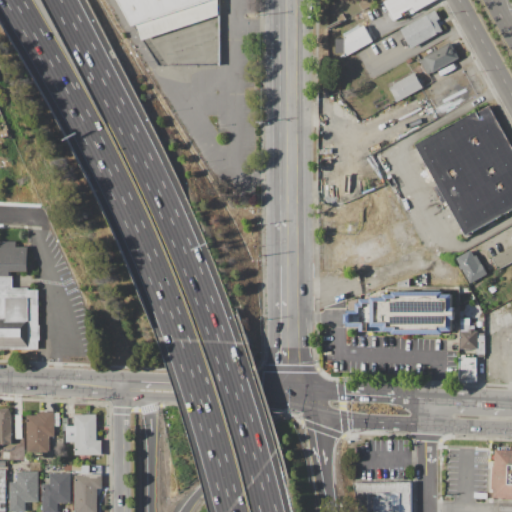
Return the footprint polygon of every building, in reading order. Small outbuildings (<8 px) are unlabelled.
[(118,0),(133,25),(137,24),(142,40),(219,14),(219,0),(118,0)] [(363,0),(373,0),(375,4),(363,11),(359,2),(363,0)] [(436,0),(409,15),(408,14),(393,21),(383,2),(386,0),(436,0)] [(401,29),(436,10),(440,19),(437,21),(443,31),(411,48),(401,29)] [(343,14),(347,20),(340,23),(337,17),(343,14)] [(364,25),(373,42),(345,56),(345,35),(364,25)] [(459,58),(433,73),(433,72),(427,75),(419,61),(425,58),(424,57),(451,42),(459,58)] [(415,73),(423,88),(397,102),(394,97),(395,96),(391,88),(396,85),(395,84),(415,73)] [(415,144),(477,111),(477,112),(490,106),(511,147),(511,211),(464,237),(415,144)] [(393,252),(358,269),(357,244),(384,232),(393,252)] [(28,247),(28,272),(10,272),(10,276),(10,277),(0,277),(0,241),(16,241),(16,247),(28,247)] [(511,247),(511,262),(498,270),(492,259),(511,247)] [(455,259),(472,250),(474,254),(473,255),(474,257),(476,255),(481,264),(482,264),(487,275),(470,284),(462,270),(461,271),(455,259)] [(0,277),(10,277),(10,276),(13,276),(13,288),(29,288),(29,290),(38,290),(39,325),(40,325),(40,340),(39,340),(39,349),(0,349),(0,277)] [(444,334),(393,334),(393,331),(360,331),(360,328),(347,328),(346,311),(357,311),(357,303),(360,303),(360,300),(371,300),(371,297),(384,297),(384,295),(393,295),(393,292),(443,292),(443,294),(452,294),(452,308),(454,308),(454,321),(453,321),(453,331),(444,331),(444,334)] [(460,318),(470,318),(470,326),(475,326),(475,332),(478,332),(478,338),(479,338),(479,333),(484,333),(484,335),(485,335),(485,356),(478,356),(478,354),(476,354),(476,349),(461,349),(460,318)] [(459,358),(477,358),(477,382),(459,382),(459,358)] [(0,444),(11,444),(10,408),(0,408),(0,444)] [(55,412),(55,413),(60,412),(60,432),(55,432),(55,436),(54,436),(54,437),(50,437),(50,439),(49,439),(50,453),(27,453),(26,415),(37,415),(37,413),(40,413),(40,412),(55,412)] [(96,414),(97,441),(101,440),(101,455),(74,455),(74,442),(66,442),(66,431),(63,431),(63,418),(74,418),(74,415),(96,414)] [(493,500),(511,501),(511,448),(495,448),(493,500)] [(39,472),(39,502),(26,502),(26,511),(11,511),(11,482),(18,482),(17,472),(39,472)] [(71,473),(71,503),(58,503),(58,511),(43,511),(43,484),(50,484),(50,473),(71,473)] [(75,475),(85,475),(85,474),(102,474),(102,489),(96,489),(96,511),(76,511),(76,510),(75,510),(74,481),(76,481),(75,475)] [(411,511),(359,511),(354,484),(411,483),(411,511)]
